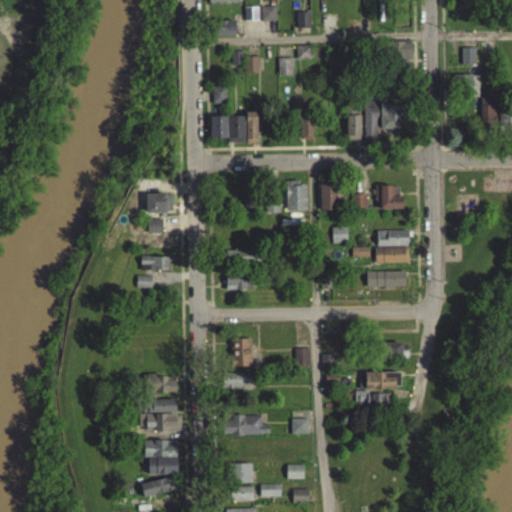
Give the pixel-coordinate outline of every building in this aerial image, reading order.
[(206,0),(207,8),(238,9),(237,0),(206,0)] [(259,27),(274,27),(274,12),(259,13),(259,27)] [(295,34),(308,34),(308,18),(295,18),(295,34)] [(234,41),(233,26),(212,27),(213,41),(234,41)] [(411,66),(410,47),(387,48),(388,67),(411,66)] [(309,51),(294,52),(295,65),(309,65),(309,51)] [(474,70),(474,54),(460,54),(460,71),(474,70)] [(229,71),(239,71),(240,57),(230,57),(229,71)] [(243,78),(257,78),(257,63),(244,62),(243,78)] [(292,81),(291,64),(276,64),(277,81),(292,81)] [(477,80),(451,81),(452,102),(477,102),(477,80)] [(210,92),(211,110),(225,109),(225,92),(210,92)] [(494,129),(495,104),(480,103),(479,129),(494,129)] [(379,136),(402,135),(400,109),(378,110),(379,136)] [(377,147),(376,113),(362,113),(362,147),(377,147)] [(511,115),(497,116),(497,133),(511,133),(511,115)] [(244,118),(244,150),(256,150),(255,118),(244,118)] [(208,123),(208,145),(226,144),(226,149),(243,149),(242,122),(208,123)] [(344,142),(359,142),(359,122),(345,122),(344,142)] [(298,125),(298,144),(311,143),(311,125),(298,125)] [(305,217),(304,188),(283,188),(284,217),(305,217)] [(318,217),(337,216),(336,190),(317,191),(318,217)] [(378,216),(399,216),(399,192),(378,192),(378,216)] [(144,220),(170,219),(170,200),(144,200),(144,220)] [(350,200),(351,216),(365,216),(365,200),(350,200)] [(278,219),(278,203),(264,203),(264,219),(278,219)] [(145,239),(162,239),(162,225),(145,224),(145,239)] [(345,233),(330,233),(330,250),(346,249),(345,233)] [(375,252),(407,252),(406,236),(375,237),(375,252)] [(367,263),(367,253),(349,254),(350,264),(367,263)] [(407,268),(407,253),(373,254),(373,269),(407,268)] [(223,255),(224,269),(258,268),(257,254),(223,255)] [(166,277),(166,263),(138,262),(138,276),(166,277)] [(364,278),(364,294),(404,293),(403,277),(364,278)] [(224,296),(250,295),(249,278),(224,279),(224,296)] [(319,295),(331,294),(330,279),(318,280),(319,295)] [(149,294),(150,282),(134,282),(134,294),(149,294)] [(249,345),(228,345),(228,373),(249,373),(249,345)] [(406,363),(405,348),(375,350),(376,364),(406,363)] [(292,371),(307,371),(307,354),(292,355),(292,371)] [(320,375),(333,375),(332,360),(319,361),(320,375)] [(363,379),(363,395),(398,394),(398,378),(363,379)] [(250,379),(220,379),(220,395),(250,394),(250,379)] [(323,391),(337,391),(337,379),(323,379),(323,391)] [(174,399),(173,381),(142,382),(143,400),(174,399)] [(384,400),(365,400),(365,415),(384,415),(384,400)] [(141,419),(174,418),(174,405),(140,406),(141,419)] [(174,420),(137,420),(137,434),(153,433),(153,438),(165,438),(165,434),(174,433),(174,420)] [(259,421),(230,422),(230,428),(221,429),(221,441),(268,440),(267,431),(259,431),(259,421)] [(306,440),(306,425),(289,425),(289,440),(306,440)] [(146,463),(146,481),(175,480),(175,447),(142,447),(142,463),(146,463)] [(250,469),(226,470),(226,489),(250,489),(250,469)] [(302,471),(285,471),(284,485),(301,486),(302,471)] [(138,489),(141,503),(173,497),(170,483),(138,489)] [(278,491),(258,491),(258,503),(279,503),(278,491)] [(251,492),(228,493),(229,507),(251,507),(251,492)] [(290,509),(307,509),(307,495),(291,495),(290,509)]
